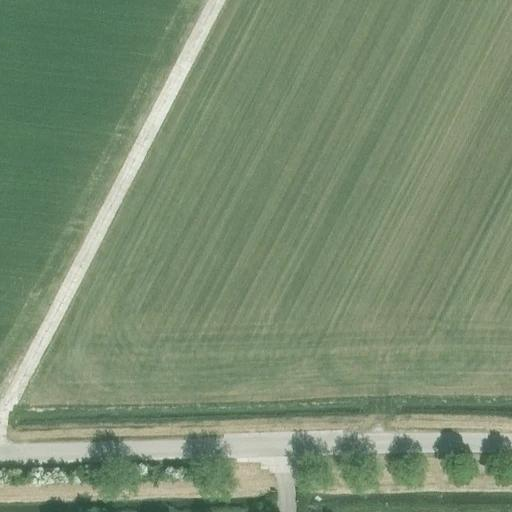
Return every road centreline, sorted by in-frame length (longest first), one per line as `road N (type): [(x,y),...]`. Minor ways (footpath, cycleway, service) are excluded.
road 1 (unclassified): [(511,448),(0,457)]
road 2 (track): [(213,0),(0,412)]
